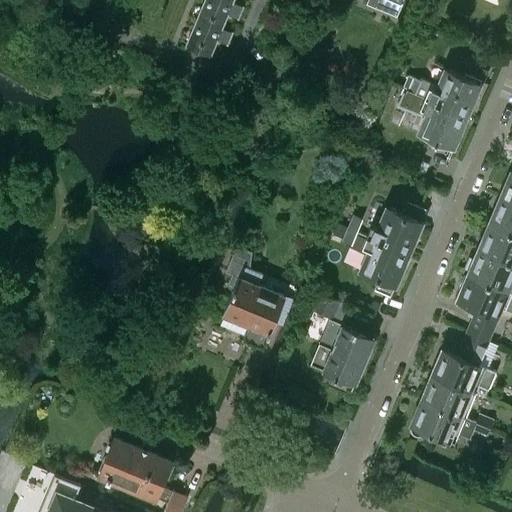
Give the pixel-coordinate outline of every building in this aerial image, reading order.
[(230,0),(204,0),(202,6),(197,17),(222,27),(227,13),(238,17),(243,5),(232,1),(230,0)] [(402,0),(367,0),(367,3),(396,15),(402,0)] [(197,17),(191,31),(186,44),(210,54),(217,38),(227,43),(232,31),(222,27),(197,17)] [(479,91),(478,88),(481,81),(447,67),(439,85),(429,81),(429,80),(422,77),(421,79),(410,74),(404,88),(408,89),(467,114),(473,99),(476,97),(479,91)] [(420,131),(454,146),(456,140),(459,138),(462,132),(461,128),(467,114),(408,89),(403,100),(410,103),(412,103),(416,104),(417,109),(427,113),(420,131)] [(511,167),(501,194),(511,198),(511,167)] [(511,198),(501,194),(490,220),(511,229),(511,198)] [(420,226),(427,208),(409,200),(403,212),(388,206),(379,226),(372,223),(368,233),(410,251),(416,237),(418,236),(421,229),(420,226)] [(355,213),(350,225),(358,228),(363,217),(355,213)] [(511,229),(490,220),(479,246),(511,259),(511,229)] [(358,228),(350,225),(344,237),(353,241),(358,228)] [(410,251),(368,233),(363,244),(370,247),(361,268),(379,276),(374,286),(391,294),(398,278),(400,276),(410,251)] [(293,296),(258,281),(262,271),(250,266),(251,249),(237,243),(227,267),(233,270),(229,280),(234,284),(222,311),(249,323),(243,337),(263,345),(275,318),(282,321),(293,296)] [(511,259),(479,246),(468,272),(511,289),(511,287),(511,259)] [(511,314),(511,289),(468,272),(467,274),(465,273),(460,286),(462,287),(457,300),(458,300),(459,298),(478,306),(468,330),(487,338),(498,312),(497,311),(498,309),(511,314)] [(373,341),(372,337),(374,333),(373,332),(372,335),(356,329),(357,326),(354,325),(353,327),(344,323),(340,321),(346,305),(345,304),(346,302),(338,299),(337,300),(317,292),(318,290),(317,290),(309,307),(310,307),(311,306),(331,315),(330,317),(329,318),(330,318),(320,341),(319,341),(319,342),(320,342),(312,361),(311,361),(311,362),(334,372),(333,376),(334,377),(334,378),(351,385),(351,386),(352,386),(356,377),(358,375),(361,369),(361,365),(367,349),(370,347),(373,341)] [(444,347),(433,372),(476,390),(487,365),(479,362),(486,343),(466,335),(458,353),(444,347)] [(433,372),(423,396),(466,414),(476,390),(433,372)] [(476,418),(466,414),(423,396),(412,422),(414,423),(413,426),(413,427),(413,428),(414,429),(414,430),(415,431),(416,432),(418,433),(419,433),(420,433),(421,432),(422,432),(423,431),(426,428),(455,440),(459,430),(470,434),(473,425),(476,418)] [(493,417),(479,411),(476,418),(489,424),(493,417)] [(489,424),(476,418),(473,425),(486,431),(489,424)] [(168,500),(163,511),(178,511),(186,494),(173,488),(173,489),(161,484),(165,475),(169,477),(174,464),(170,462),(171,460),(114,436),(99,472),(156,496),(156,495),(168,500)] [(56,472),(39,511),(109,511),(74,497),(80,482),(62,475),(56,472)] [(511,483),(506,481),(502,490),(509,493),(511,487),(511,483)]
